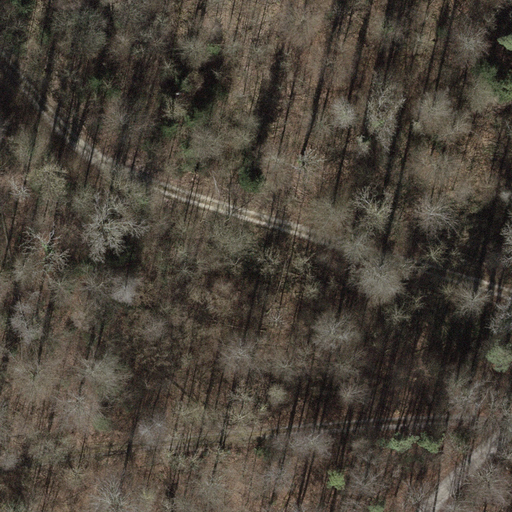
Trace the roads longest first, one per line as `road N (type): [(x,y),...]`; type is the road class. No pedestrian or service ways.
road 1 (track): [(0,54),(104,165),(242,214),(511,283)]
road 2 (track): [(511,427),(459,419),(0,468)]
